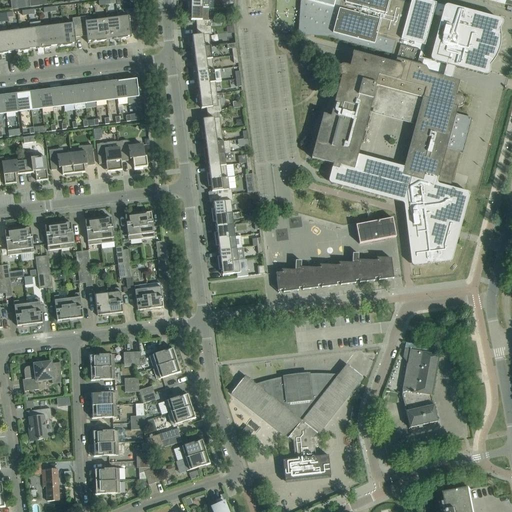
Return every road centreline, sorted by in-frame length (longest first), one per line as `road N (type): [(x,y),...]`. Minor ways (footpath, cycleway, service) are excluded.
road 1 (unclassified): [(511,450),(382,477),(368,431),(369,405),(408,309),(489,301)]
road 2 (residential): [(130,511),(239,470),(203,323)]
road 3 (residential): [(0,212),(187,187)]
road 4 (residential): [(0,81),(170,59)]
road 5 (residential): [(83,511),(75,340)]
road 6 (residential): [(20,511),(1,349)]
road 7 (residential): [(203,323),(187,187)]
road 8 (residential): [(75,340),(203,323)]
road 9 (residential): [(187,187),(170,59)]
